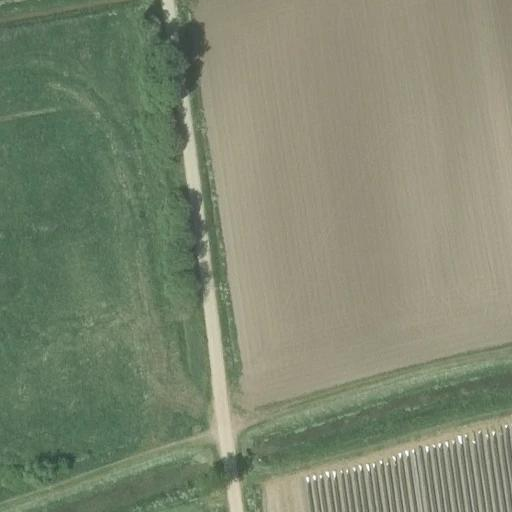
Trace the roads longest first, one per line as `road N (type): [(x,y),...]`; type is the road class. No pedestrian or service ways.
road 1 (track): [(165,0),(224,429)]
road 2 (track): [(224,429),(436,369),(511,359)]
road 3 (track): [(9,511),(224,429)]
